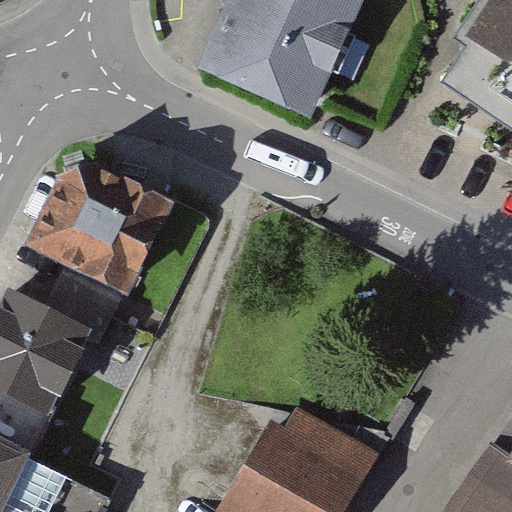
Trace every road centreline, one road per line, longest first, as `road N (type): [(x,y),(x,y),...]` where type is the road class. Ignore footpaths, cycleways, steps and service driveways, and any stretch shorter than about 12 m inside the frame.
road 1 (residential): [(57,71),(511,278)]
road 2 (residential): [(57,71),(0,187)]
